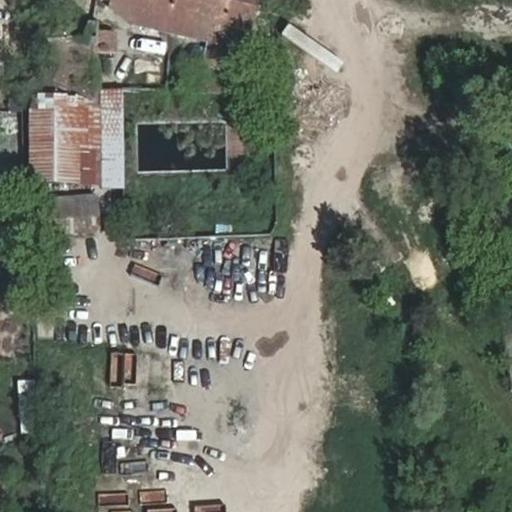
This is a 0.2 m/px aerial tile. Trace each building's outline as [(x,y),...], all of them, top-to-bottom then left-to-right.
[(212,26),(208,42),(243,50),(253,0),(112,0),(112,2),(138,8),(212,26)] [(133,24),(208,42),(212,26),(138,8),(133,24)] [(94,31),(93,54),(116,55),(116,32),(94,31)] [(491,41),(468,41),(467,61),(490,61),(491,41)] [(511,66),(472,70),(475,100),(511,96),(511,66)] [(381,87),(382,136),(415,135),(415,123),(433,122),(432,86),(381,87)] [(98,99),(26,97),(23,187),(120,190),(122,91),(98,90),(98,99)] [(32,199),(32,230),(92,227),(91,197),(32,199)] [(403,270),(419,256),(376,206),(360,220),(403,270)] [(99,331),(56,330),(56,345),(98,346),(99,331)] [(324,444),(322,458),(360,464),(362,450),(324,444)]
